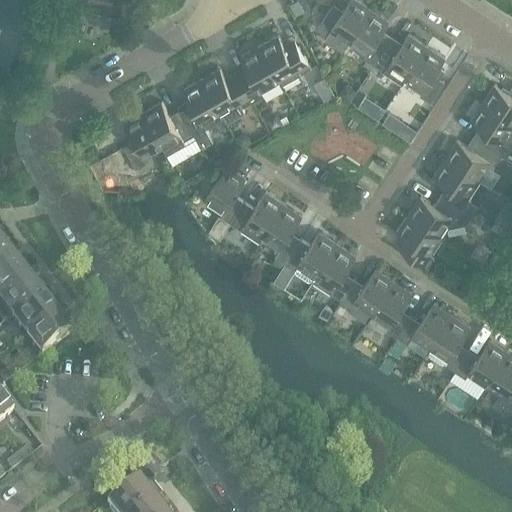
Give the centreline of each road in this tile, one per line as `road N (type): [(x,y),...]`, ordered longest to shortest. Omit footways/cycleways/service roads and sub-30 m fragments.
road 1 (residential): [(177,393),(47,154),(48,121)]
road 2 (residential): [(361,233),(490,35)]
road 3 (residential): [(230,12),(48,121)]
road 4 (residential): [(8,511),(177,393)]
road 5 (residential): [(511,332),(361,233)]
road 6 (unclassified): [(252,511),(177,393)]
road 7 (residential): [(361,233),(246,155)]
